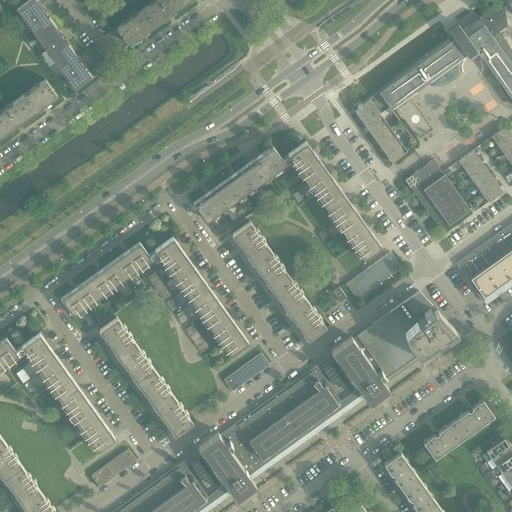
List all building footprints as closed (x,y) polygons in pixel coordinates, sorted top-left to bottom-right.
[(30,0),(18,9),(37,36),(53,24),(49,18),(50,17),(47,12),(45,13),(42,9),(44,8),(40,3),(39,4),(35,0),(30,0)] [(183,5),(178,0),(155,0),(144,8),(156,24),(183,5)] [(386,85),(378,91),(379,92),(382,96),(391,109),(393,107),(418,90),(419,89),(422,86),(424,85),(427,83),(463,57),(466,55),(467,54),(469,58),(476,53),(478,52),(483,58),(486,62),(498,80),(511,99),(511,49),(506,42),(504,39),(504,38),(502,35),(501,35),(501,34),(499,31),(507,26),(506,18),(504,5),(508,4),(507,4),(504,5),(502,6),(500,6),(489,12),(478,17),(470,23),(466,25),(462,28),(459,24),(450,31),(452,34),(449,37),(446,39),(440,43),(433,48),(428,52),(422,57),(414,63),(403,71),(397,76),(391,81),(386,85)] [(156,24),(144,8),(117,28),(129,44),(156,24)] [(53,24),(37,36),(56,63),(73,51),(68,44),(69,43),(66,39),(64,40),(62,36),(63,35),(59,30),(58,31),(53,24)] [(73,51),(56,63),(76,90),(92,78),(87,71),(88,70),(85,65),(84,66),(83,65),(84,65),(79,56),(77,57),(73,51)] [(19,98),(31,114),(57,95),(46,79),(19,98)] [(358,103),(356,105),(363,115),(360,117),(389,158),(392,161),(407,150),(373,103),(382,96),(379,92),(370,98),(363,103),(362,103),(361,102),(359,103),(358,103)] [(19,98),(0,112),(0,127),(4,134),(31,114),(19,98)] [(492,136),(498,145),(511,134),(511,133),(509,130),(511,128),(509,124),(492,136)] [(511,134),(498,145),(504,153),(511,147),(511,134)] [(292,159),(364,259),(382,246),(306,141),(289,153),(289,154),(282,159),(273,146),(194,202),(207,220),(292,159)] [(459,160),(465,168),(479,158),(476,153),(479,152),(476,148),(459,160)] [(482,156),(479,158),(465,168),(471,177),(485,166),(482,162),(484,160),(482,156)] [(465,203),(464,202),(461,197),(460,196),(460,197),(456,192),(457,191),(456,191),(453,187),(454,187),(453,186),(452,186),(449,181),(449,180),(448,181),(444,175),(445,175),(445,174),(445,173),(444,174),(433,159),(419,170),(414,173),(405,180),(405,181),(406,181),(442,230),(441,230),(442,231),(451,225),(450,223),(470,209),(469,208),(468,208),(464,203),(465,203)] [(488,164),(485,166),(471,177),(477,185),(491,175),(488,170),(490,168),(488,164)] [(491,175),(477,185),(483,193),(497,183),(494,178),(496,177),(494,173),(491,175)] [(500,181),(497,183),(483,193),(489,202),(504,192),(500,187),(502,185),(500,181)] [(219,235),(230,227),(227,221),(215,229),(219,235)] [(244,249),(252,260),(269,248),(250,222),(233,234),(241,245),(244,249)] [(466,256),(456,263),(461,270),(463,268),(481,294),(482,293),(484,296),(485,296),(497,287),(498,286),(510,278),(511,277),(511,276),(511,222),(510,224),(511,225),(505,229),(504,228),(497,233),(498,235),(492,239),(491,238),(484,243),(485,244),(480,248),(478,247),(471,252),(472,253),(467,257),(466,256)] [(159,255),(231,355),(249,342),(173,237),(155,249),(156,250),(149,255),(140,242),(61,298),(74,316),(159,255)] [(288,274),(269,248),(252,260),(260,271),(262,275),(271,286),(288,274)] [(380,260),(390,274),(402,266),(391,252),(380,260)] [(390,274),(380,260),(369,268),(379,282),(390,274)] [(358,276),(368,290),(379,282),(369,268),(358,276)] [(148,277),(164,300),(171,295),(155,273),(148,277)] [(306,300),(288,274),(271,286),(281,301),(290,312),(306,300)] [(368,290),(358,276),(347,284),(357,298),(368,290)] [(332,291),(340,302),(347,297),(339,286),(332,291)] [(419,291),(357,335),(357,336),(358,338),(385,374),(388,378),(437,342),(446,335),(445,334),(446,328),(441,327),(434,319),(437,316),(424,297),(419,291)] [(306,300),(290,312),(300,327),(308,339),(325,327),(306,300)] [(100,330),(119,356),(136,344),(117,317),(100,330)] [(186,330),(202,353),(209,348),(193,325),(186,330)] [(41,372),(59,359),(40,333),(22,345),(23,346),(16,350),(7,338),(0,342),(0,369),(26,350),(41,372)] [(351,335),(332,349),(334,352),(333,353),(334,353),(337,357),(358,387),(359,387),(363,393),(364,394),(366,397),(370,402),(389,388),(385,383),(381,377),(385,374),(358,338),(355,341),(351,335)] [(155,370),(136,344),(119,356),(137,382),(155,370)] [(260,353),(253,358),(225,379),(224,379),(230,388),(232,391),(233,391),(233,390),(269,364),(269,365),(270,364),(261,352),(260,353)] [(41,372),(60,398),(78,385),(59,359),(41,372)] [(226,483),(236,498),(256,484),(247,472),(251,469),(252,470),(250,466),(254,463),(255,465),(263,459),(264,461),(265,461),(262,457),(266,454),(268,456),(275,450),(277,452),(278,452),(275,448),(288,441),(290,443),(289,441),(301,432),(302,434),(303,434),(300,430),(313,423),(315,425),(313,421),(316,418),(318,420),(325,414),(327,416),(328,415),(325,412),(329,409),(331,411),(337,407),(340,405),(325,383),(322,385),(317,377),(318,376),(312,368),(306,372),(308,375),(293,386),(291,384),(281,391),(283,393),(270,402),(268,400),(256,409),(257,411),(245,420),(243,418),(230,427),(232,429),(222,437),(218,431),(198,445),(200,448),(225,483),(226,483)] [(137,382),(156,408),(173,396),(155,370),(137,382)] [(78,385),(60,398),(79,424),(96,411),(78,385)] [(173,396),(156,408),(175,434),(192,422),(173,396)] [(435,435),(435,434),(424,442),(435,458),(494,416),(483,400),(472,407),(472,408),(469,411),(468,410),(439,432),(438,432),(439,432),(435,435)] [(96,411),(79,424),(98,450),(116,438),(96,411)] [(21,466),(0,436),(0,472),(4,478),(21,466)] [(488,450),(493,458),(511,444),(506,437),(488,450)] [(511,444),(493,458),(498,465),(511,455),(511,444)] [(120,455),(128,466),(135,461),(136,461),(128,449),(127,449),(127,450),(120,455)] [(395,478),(403,489),(419,478),(400,452),(384,463),(392,474),(395,478)] [(120,455),(113,460),(121,471),(128,466),(120,455)] [(511,455),(498,465),(504,473),(511,466),(511,455)] [(106,465),(114,476),(121,471),(113,460),(106,465)] [(191,511),(193,510),(194,511),(195,511),(192,508),(196,505),(198,507),(207,501),(192,480),(190,481),(184,473),(185,472),(180,464),(173,469),(174,471),(162,480),(160,478),(148,487),(149,489),(137,498),(135,496),(122,505),(124,507),(117,511),(191,511)] [(114,476),(106,465),(99,470),(106,481),(114,476)] [(21,466),(4,478),(13,489),(15,493),(23,504),(40,492),(21,466)] [(494,469),(485,475),(487,477),(490,482),(494,480),(499,476),(494,469)] [(106,481),(99,470),(91,475),(90,476),(99,488),(100,487),(99,486),(106,481)] [(425,511),(437,503),(419,478),(403,489),(410,500),(411,500),(413,503),(413,504),(419,511),(425,511)] [(54,511),(40,492),(23,504),(28,511),(54,511)] [(347,511),(366,511),(360,503),(347,511)] [(443,511),(437,503),(425,511),(443,511)]
